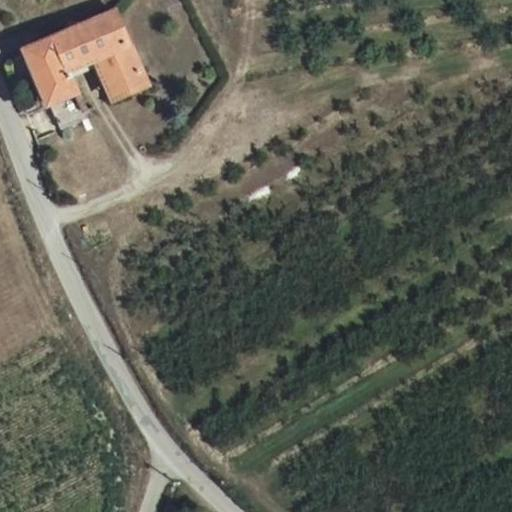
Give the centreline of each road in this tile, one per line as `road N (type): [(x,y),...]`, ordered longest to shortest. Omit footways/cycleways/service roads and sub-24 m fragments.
road 1 (unclassified): [(0,102),(163,455)]
road 2 (track): [(0,50),(114,0)]
